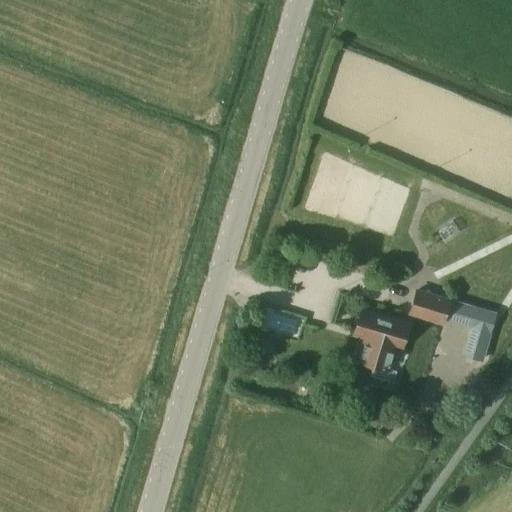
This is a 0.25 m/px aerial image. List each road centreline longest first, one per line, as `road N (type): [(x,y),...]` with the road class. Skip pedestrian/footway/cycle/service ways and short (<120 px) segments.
road 1 (tertiary): [(146,511),(297,0)]
road 2 (unclassified): [(417,511),(511,377)]
